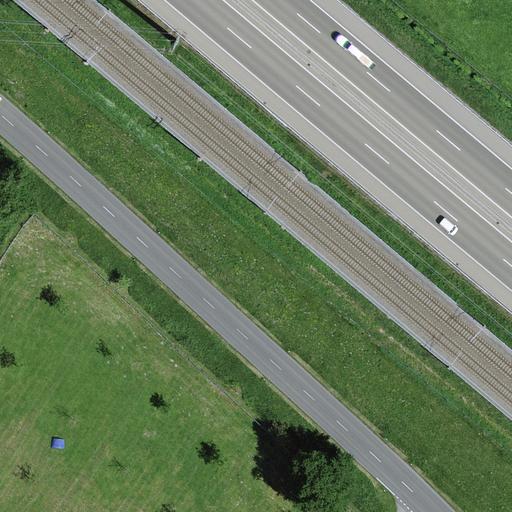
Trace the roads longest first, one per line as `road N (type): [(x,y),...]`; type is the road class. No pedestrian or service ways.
road 1 (primary): [(435,511),(0,113)]
road 2 (motorway): [(194,0),(511,262)]
road 3 (motorway): [(511,192),(277,0)]
